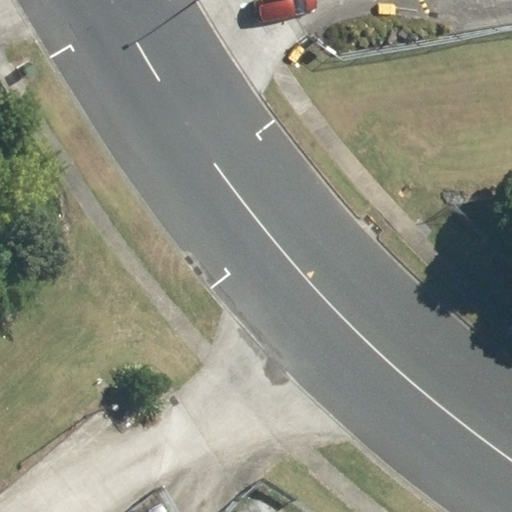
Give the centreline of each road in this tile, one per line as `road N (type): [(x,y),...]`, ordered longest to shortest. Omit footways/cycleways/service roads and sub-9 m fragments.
road 1 (tertiary): [(511,462),(438,408),(254,220),(108,0)]
road 2 (unknown): [(15,511),(172,393),(345,318)]
